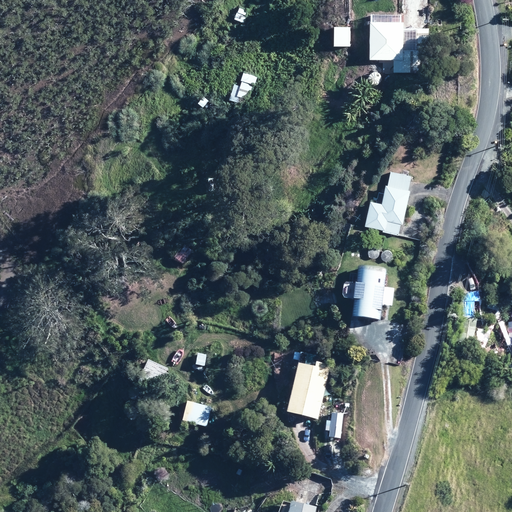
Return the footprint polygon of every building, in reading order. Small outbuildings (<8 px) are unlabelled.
[(369,12),(368,57),(393,58),(393,71),(428,72),(429,27),(416,27),(415,49),(402,49),(403,20),(391,20),(391,13),(369,12)] [(334,25),(334,44),(349,44),(349,25),(334,25)] [(230,94),(228,99),(236,102),(236,103),(247,107),(250,96),(257,77),(243,72),(238,87),(233,85),(230,94)] [(364,224),(384,228),(383,230),(397,233),(400,222),(402,222),(409,188),(408,187),(410,175),(390,170),(387,183),(385,183),(381,202),(369,199),(364,224)] [(184,243),(173,257),(182,263),(193,249),(184,243)] [(381,310),(380,310),(381,304),(391,306),(393,288),(383,287),(386,270),(358,266),(355,283),(354,283),(352,298),(354,299),(352,316),(380,320),(381,310)] [(489,300),(486,307),(499,312),(502,305),(489,300)] [(462,317),(458,341),(472,344),(476,319),(462,317)] [(315,363),(313,368),(297,365),(297,363),(299,355),(294,354),(290,367),(296,369),(285,412),(317,420),(328,372),(329,367),(325,366),(315,363)] [(148,359),(139,382),(159,390),(169,368),(148,359)] [(369,386),(371,370),(362,369),(360,385),(369,386)] [(188,401),(183,421),(207,427),(212,407),(188,401)] [(284,504),(281,511),(314,511),(316,507),(289,501),(289,505),(284,504)]
